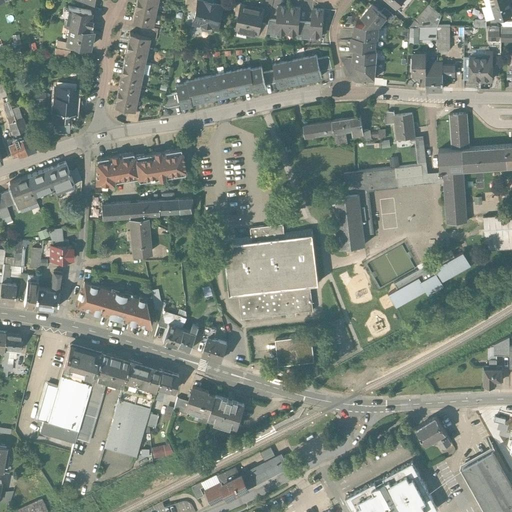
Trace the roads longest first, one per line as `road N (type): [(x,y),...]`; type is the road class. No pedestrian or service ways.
road 1 (secondary): [(60,324),(359,406)]
road 2 (residential): [(345,90),(91,137)]
road 3 (residential): [(214,511),(343,446),(359,406)]
road 4 (residential): [(511,97),(345,90)]
road 5 (secondary): [(359,406),(511,400)]
road 6 (residential): [(91,137),(117,0)]
road 7 (residential): [(60,324),(83,244),(85,194)]
